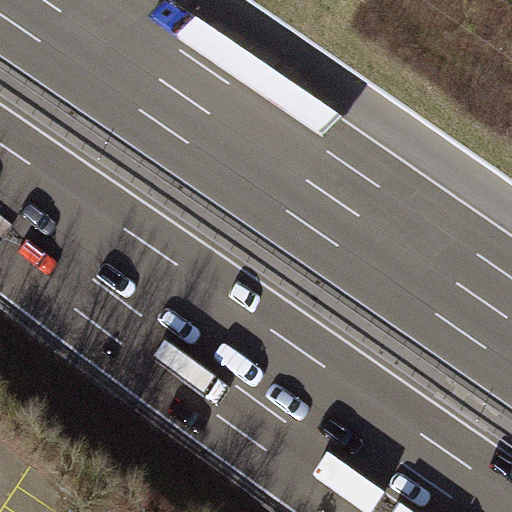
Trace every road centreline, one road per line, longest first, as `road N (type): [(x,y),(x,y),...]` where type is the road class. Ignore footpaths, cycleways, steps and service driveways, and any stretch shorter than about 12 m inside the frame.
road 1 (motorway): [(511,320),(44,0)]
road 2 (motorway): [(0,195),(444,511)]
